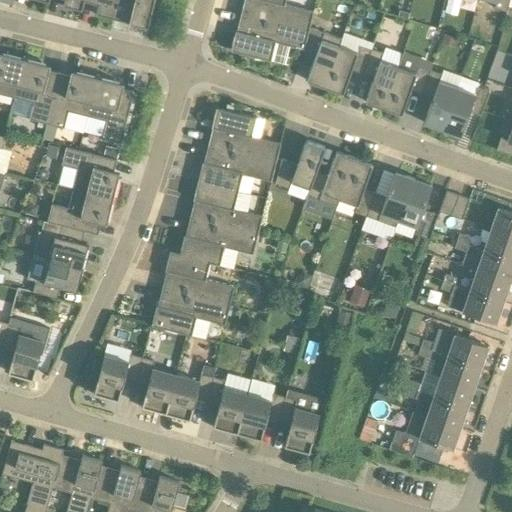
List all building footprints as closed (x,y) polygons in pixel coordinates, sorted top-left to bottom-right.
[(64,0),(63,7),(81,12),(83,2),(83,0),(64,0)] [(95,15),(113,20),(117,0),(83,0),(83,2),(98,6),(95,15)] [(117,0),(113,20),(147,28),(153,0),(117,0)] [(244,0),(241,14),(309,31),(310,28),(313,11),(285,4),(285,0),(244,0)] [(490,0),(496,1),(495,8),(507,11),(509,0),(490,0)] [(270,61),(275,42),(304,50),(309,31),(241,14),(237,31),(235,31),(230,50),(270,61)] [(304,50),(303,52),(315,56),(306,81),(324,87),(339,46),(341,39),(310,28),(309,31),(304,50)] [(453,48),(455,40),(444,37),(441,44),(453,48)] [(339,46),(324,87),(342,94),(351,69),(362,73),(371,50),(359,45),(357,52),(339,46)] [(374,78),(365,102),(383,108),(398,67),(380,61),(382,54),(371,50),(362,73),(374,78)] [(7,53),(6,55),(0,53),(0,94),(14,98),(24,57),(23,57),(23,59),(7,55),(8,53),(7,53)] [(25,57),(24,57),(14,98),(33,103),(29,120),(38,122),(46,124),(59,74),(48,71),(50,65),(41,63),(41,61),(40,61),(39,63),(24,59),(25,57)] [(398,67),(383,108),(401,115),(410,90),(421,94),(430,71),(418,66),(415,73),(398,67)] [(292,83),(295,74),(283,70),(280,79),(292,83)] [(53,142),(57,127),(64,128),(68,112),(87,116),(98,75),(97,75),(96,77),(81,73),(82,71),(80,71),(80,73),(71,71),(70,76),(59,74),(46,124),(45,129),(43,139),(53,142)] [(430,71),(421,94),(432,99),(424,123),(442,129),(457,88),(439,82),(441,75),(430,71)] [(98,76),(98,75),(87,116),(107,121),(103,138),(121,143),(133,92),(122,89),(123,84),(114,82),(115,80),(114,79),(113,81),(98,78),(98,76)] [(457,88),(442,129),(460,136),(468,111),(480,116),(488,92),(476,87),(474,94),(457,88)] [(212,128),(208,146),(275,162),(280,143),(251,136),(256,118),(216,108),(211,128),(212,128)] [(511,127),(507,141),(501,138),(497,150),(511,155),(511,127)] [(310,189),(316,172),(324,147),(305,140),(296,165),(281,159),(275,184),(288,189),(291,182),(309,188),(310,189)] [(58,159),(60,148),(49,146),(47,157),(58,159)] [(103,156),(116,160),(119,150),(106,146),(103,156)] [(275,162),(208,146),(204,163),(202,163),(198,182),(237,192),(242,174),(271,182),(275,162)] [(78,170),(73,189),(114,199),(114,198),(112,198),(116,183),(118,183),(119,182),(117,181),(111,180),(113,171),(116,160),(103,156),(66,147),(61,165),(78,170)] [(321,193),(339,199),(354,158),(336,151),(327,176),(316,172),(310,189),(309,188),(307,195),(318,199),(321,193)] [(356,205),(354,212),(366,216),(375,193),(363,189),(372,164),(354,158),(339,199),(356,205)] [(366,216),(395,227),(398,220),(413,179),(395,172),(386,197),(375,193),(366,216)] [(431,185),(413,179),(398,220),(415,226),(413,233),(425,238),(433,214),(422,210),(431,185)] [(233,209),(237,192),(198,182),(193,201),(194,201),(189,218),(257,235),(262,216),(233,209)] [(68,208),(51,204),(47,222),(84,232),(97,235),(100,223),(106,225),(108,216),(110,216),(110,215),(108,215),(112,199),(114,200),(114,199),(73,189),(68,208)] [(439,212),(448,215),(455,194),(447,191),(439,212)] [(469,199),(455,194),(448,215),(462,220),(469,199)] [(36,217),(39,206),(28,204),(25,214),(36,217)] [(511,213),(498,209),(491,230),(511,237),(511,213)] [(257,235),(189,218),(185,236),(184,236),(179,254),(180,254),(179,255),(210,262),(209,263),(219,266),(223,247),(252,255),(257,235)] [(32,256),(48,260),(84,269),(86,261),(84,260),(88,245),(81,243),(84,232),(47,222),(43,221),(40,232),(38,232),(32,256)] [(511,237),(491,230),(484,249),(483,251),(511,260),(511,237)] [(457,241),(468,245),(471,238),(459,234),(457,241)] [(287,244),(276,241),(274,250),(284,253),(287,244)] [(511,260),(483,251),(468,245),(457,241),(454,249),(464,252),(460,265),(477,270),(476,271),(509,283),(511,274),(511,260)] [(205,280),(209,263),(210,262),(179,255),(180,254),(179,254),(170,251),(165,271),(166,271),(162,289),(229,306),(231,297),(234,287),(205,280)] [(26,279),(35,281),(32,293),(57,299),(60,288),(76,292),(80,276),(82,276),(84,269),(48,260),(32,256),(26,279)] [(476,271),(470,290),(469,292),(502,303),(509,283),(476,271)] [(307,289),(312,276),(304,273),(296,277),(294,284),(307,289)] [(442,283),(454,287),(457,279),(445,275),(443,281),(442,283)] [(469,292),(442,283),(440,290),(450,293),(446,307),(476,318),(495,324),(502,303),(469,292)] [(364,307),(370,291),(355,285),(349,301),(364,307)] [(224,325),(227,314),(230,314),(235,311),(236,308),(229,306),(162,289),(157,306),(156,306),(151,326),(191,336),(195,318),(224,325)] [(229,306),(236,308),(239,308),(241,299),(231,297),(229,306)] [(400,306),(399,306),(386,302),(382,315),(395,320),(399,308),(400,306)] [(353,313),(339,310),(335,325),(349,328),(353,313)] [(412,312),(405,331),(414,335),(421,315),(414,312),(412,312)] [(32,381),(39,354),(42,354),(49,327),(10,317),(8,324),(2,348),(13,352),(7,372),(16,375),(15,376),(32,381)] [(0,347),(2,348),(8,324),(0,321),(0,347)] [(289,337),(300,340),(301,333),(291,331),(289,337)] [(437,352),(436,353),(480,367),(487,347),(454,335),(447,355),(437,352)] [(433,351),(435,345),(423,341),(421,347),(433,351)] [(421,347),(421,348),(418,356),(425,358),(430,360),(433,351),(421,347)] [(480,367),(436,353),(433,351),(430,360),(433,361),(429,373),(440,377),(473,388),(480,367)] [(123,379),(135,382),(142,358),(130,354),(128,362),(103,355),(98,373),(95,384),(92,395),(109,399),(109,397),(118,400),(123,379)] [(142,358),(135,382),(147,385),(140,408),(157,412),(157,411),(165,413),(176,373),(175,373),(175,375),(152,368),(154,361),(142,358)] [(203,365),(201,374),(199,381),(176,375),(176,373),(165,413),(173,415),(172,417),(189,421),(195,399),(206,402),(213,377),(215,368),(203,365)] [(95,384),(98,373),(90,372),(85,380),(85,381),(95,384)] [(225,381),(224,380),(213,377),(206,402),(218,405),(212,427),(228,432),(229,430),(236,432),(247,393),(246,394),(223,388),(225,381)] [(440,377),(433,396),(433,398),(466,409),(473,388),(440,377)] [(407,389),(419,393),(419,391),(421,385),(410,381),(407,389)] [(412,411),(411,413),(459,430),(466,409),(433,398),(419,393),(407,389),(405,396),(417,400),(413,411),(412,411)] [(247,393),(236,432),(244,435),(243,436),(260,441),(266,418),(278,421),(284,397),(272,394),(270,401),(247,395),(248,393),(247,393)] [(291,449),(308,454),(319,414),(295,408),(297,400),(284,397),(278,421),(289,425),(284,445),(292,448),(291,449)] [(459,430),(411,413),(409,419),(404,433),(404,434),(419,439),(414,455),(438,463),(443,448),(452,451),(459,430)] [(370,443),(377,423),(366,419),(359,439),(370,443)] [(400,445),(401,443),(404,434),(404,433),(396,430),(392,442),(395,443),(400,445)] [(45,511),(52,488),(61,456),(63,450),(43,444),(41,454),(34,452),(35,448),(13,442),(14,440),(12,440),(2,474),(33,483),(24,511),(45,511)] [(74,459),(61,456),(52,488),(71,493),(66,511),(87,511),(91,499),(90,499),(99,466),(100,466),(102,460),(82,455),(79,465),(73,463),(74,459)] [(112,470),(100,466),(99,466),(90,499),(91,499),(110,504),(107,511),(128,511),(130,509),(129,509),(138,477),(140,471),(120,466),(118,475),(111,474),(112,470)] [(168,511),(169,510),(171,511),(179,482),(159,476),(156,486),(150,484),(151,481),(138,477),(129,509),(130,509),(138,511),(168,511)] [(187,496),(176,493),(173,506),(184,509),(187,496)]
